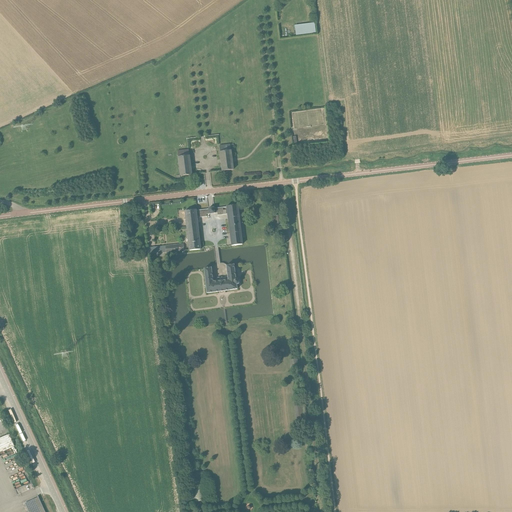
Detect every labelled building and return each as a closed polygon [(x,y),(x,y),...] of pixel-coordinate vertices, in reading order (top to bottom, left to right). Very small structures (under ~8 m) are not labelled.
[(296,35),(316,34),(316,24),(295,25),(296,35)] [(220,152),(222,171),(233,170),(231,151),(230,144),(219,145),(220,152)] [(192,175),(189,156),(188,147),(181,148),(181,150),(177,151),(179,167),(178,167),(178,171),(180,170),(181,177),(192,175)] [(231,246),(242,245),(238,205),(227,206),(231,246)] [(213,208),(214,214),(215,214),(217,213),(218,216),(224,215),(223,207),(214,208),(214,207),(213,208)] [(189,251),(200,250),(196,210),(185,211),(189,251)] [(166,253),(184,251),(183,248),(184,248),(183,244),(165,246),(147,248),(148,254),(154,254),(153,250),(165,249),(166,253)] [(211,268),(204,269),(207,294),(238,290),(237,285),(239,285),(239,284),(238,279),(238,278),(236,278),(234,265),(226,266),(228,280),(213,282),(211,268)] [(204,501),(202,481),(191,483),(193,502),(204,501)] [(43,511),(37,497),(25,503),(28,511),(43,511)]
